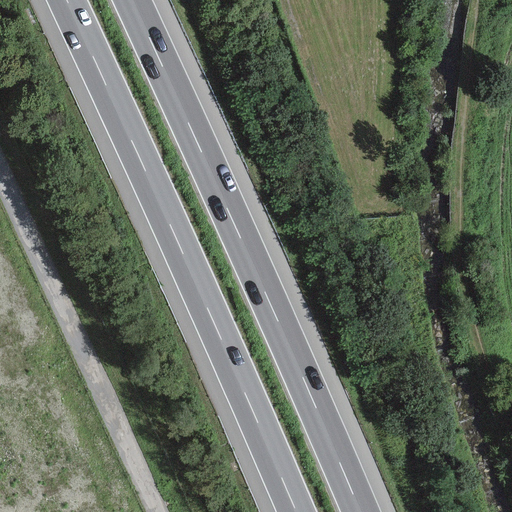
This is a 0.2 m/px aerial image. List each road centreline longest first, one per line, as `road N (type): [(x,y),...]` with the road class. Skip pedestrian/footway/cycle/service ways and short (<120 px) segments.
road 1 (motorway): [(358,511),(129,0)]
road 2 (motorway): [(65,0),(293,511)]
road 3 (track): [(511,461),(471,350),(459,267),(475,0)]
